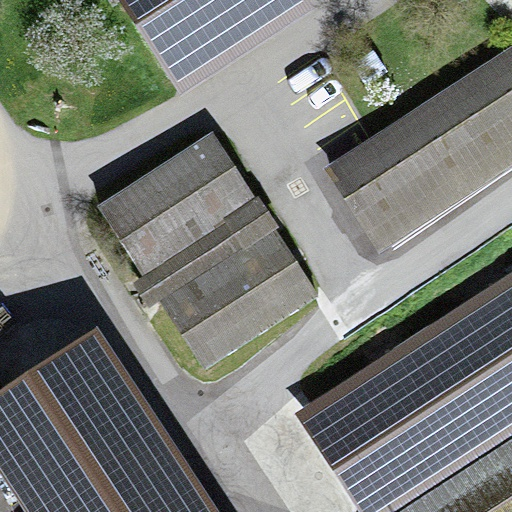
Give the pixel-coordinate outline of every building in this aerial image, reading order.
[(301,0),(110,0),(180,106),(314,18),(301,0)] [(377,257),(511,171),(511,51),(323,173),(377,257)] [(204,375),(318,302),(275,235),(279,233),(259,201),(255,204),(212,138),(97,213),(141,280),(128,289),(146,317),(161,308),(204,375)] [(511,278),(294,420),(354,511),(405,511),(511,443),(511,278)] [(202,511),(92,341),(0,399),(0,459),(34,511),(202,511)] [(511,511),(511,443),(405,511),(511,511)]
